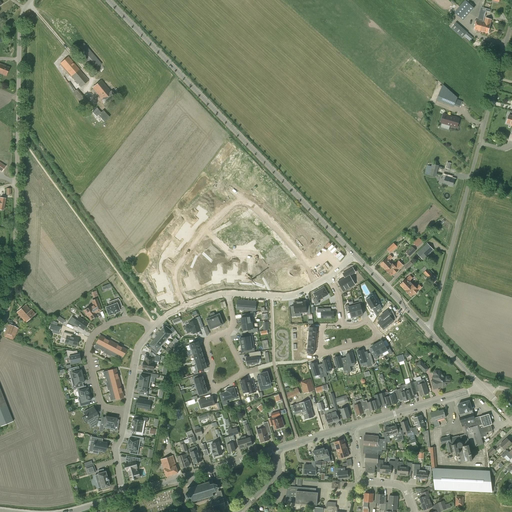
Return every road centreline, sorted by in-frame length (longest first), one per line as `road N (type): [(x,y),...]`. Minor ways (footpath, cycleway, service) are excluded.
road 1 (tertiary): [(353,254),(109,0)]
road 2 (unclassified): [(0,330),(15,242),(20,23),(30,0)]
road 3 (unclassified): [(429,331),(511,18)]
road 4 (residential): [(126,411),(99,400),(89,340),(125,319),(153,329)]
road 5 (tertiary): [(122,496),(274,450)]
road 6 (tertiary): [(352,427),(482,387)]
road 7 (residential): [(185,306),(178,268),(241,198)]
road 8 (residential): [(352,427),(359,477),(403,487),(412,511)]
